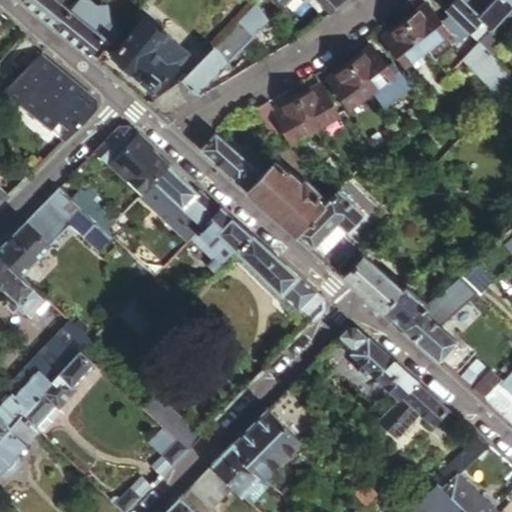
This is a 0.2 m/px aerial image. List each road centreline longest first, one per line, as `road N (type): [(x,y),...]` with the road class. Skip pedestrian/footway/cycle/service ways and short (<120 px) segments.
road 1 (residential): [(113,97),(343,298)]
road 2 (residential): [(137,511),(343,298)]
road 3 (residential): [(390,0),(191,119)]
road 4 (residential): [(343,298),(511,446)]
road 5 (residential): [(113,97),(0,215)]
road 6 (residential): [(0,6),(113,97)]
